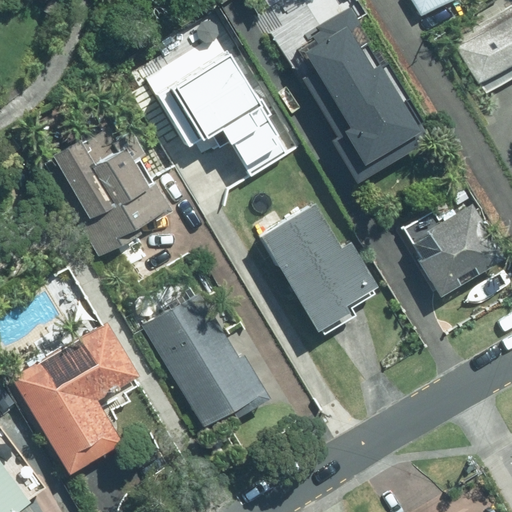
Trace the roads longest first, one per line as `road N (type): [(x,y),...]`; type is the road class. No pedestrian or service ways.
road 1 (unknown): [(60,227),(270,506)]
road 2 (residential): [(511,357),(262,511)]
